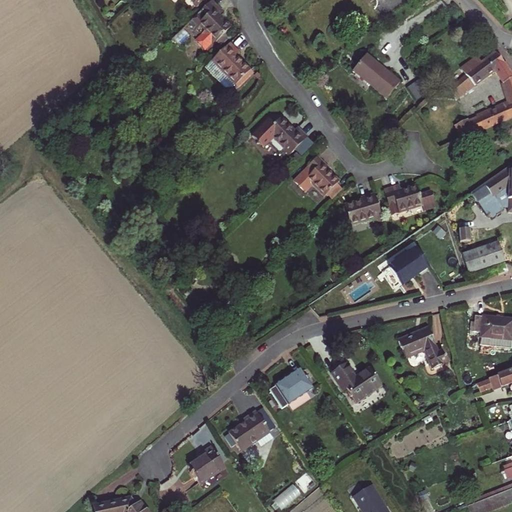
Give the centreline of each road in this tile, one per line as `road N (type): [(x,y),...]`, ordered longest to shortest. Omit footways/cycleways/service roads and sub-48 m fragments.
road 1 (residential): [(152,455),(298,337),(511,285)]
road 2 (residential): [(419,155),(376,170),(353,165),(273,62),(246,0)]
